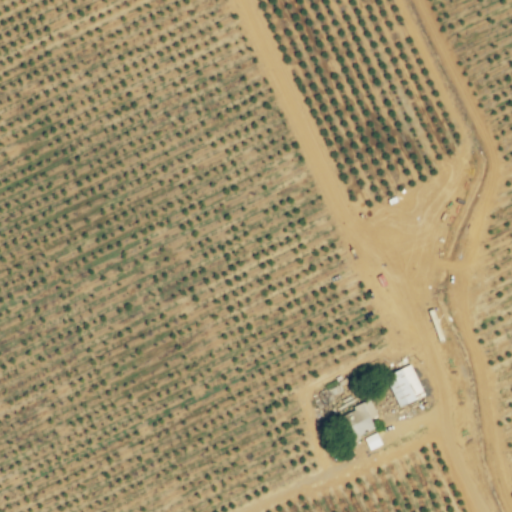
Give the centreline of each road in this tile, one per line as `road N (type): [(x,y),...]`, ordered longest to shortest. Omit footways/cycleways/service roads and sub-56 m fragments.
road 1 (track): [(443,414),(448,387),(401,287),(451,207),(451,170),(368,0)]
road 2 (track): [(483,511),(443,414),(248,511)]
